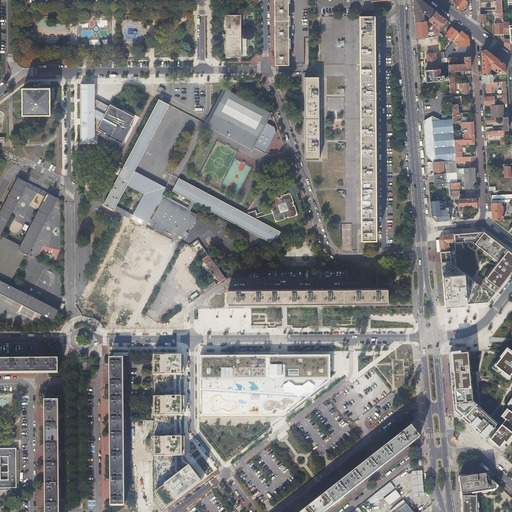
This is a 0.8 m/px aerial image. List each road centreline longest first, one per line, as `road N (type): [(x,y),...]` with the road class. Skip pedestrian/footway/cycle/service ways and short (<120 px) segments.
road 1 (residential): [(364,257),(337,257),(324,245),(266,68)]
road 2 (secondary): [(420,229),(404,0)]
road 3 (residential): [(193,340),(200,306),(226,283),(364,279),(364,257)]
road 4 (residential): [(221,474),(392,337)]
road 5 (residential): [(193,340),(392,337)]
road 6 (residential): [(483,219),(473,29)]
road 7 (residential): [(428,410),(397,412),(275,511)]
road 8 (residential): [(0,381),(22,381),(31,390),(32,511)]
road 9 (residential): [(221,474),(195,438),(193,340)]
road 10 (residential): [(208,69),(69,71)]
road 11 (residential): [(72,319),(69,188)]
road 12 (residential): [(95,386),(97,511)]
